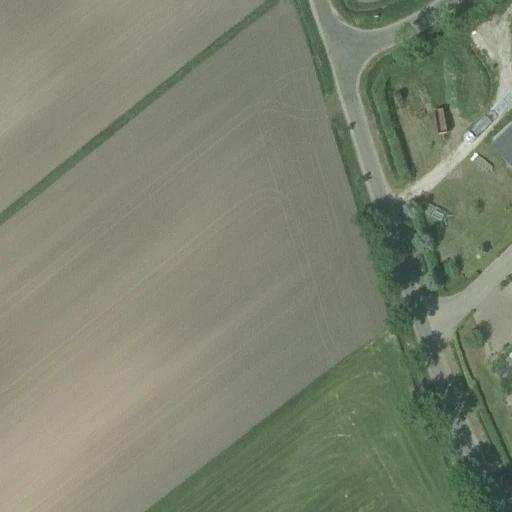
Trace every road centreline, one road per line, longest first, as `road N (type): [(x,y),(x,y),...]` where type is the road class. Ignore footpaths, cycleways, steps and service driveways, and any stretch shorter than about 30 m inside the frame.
road 1 (unclassified): [(486,511),(418,356),(337,59)]
road 2 (unclassified): [(337,59),(431,20),(457,0)]
